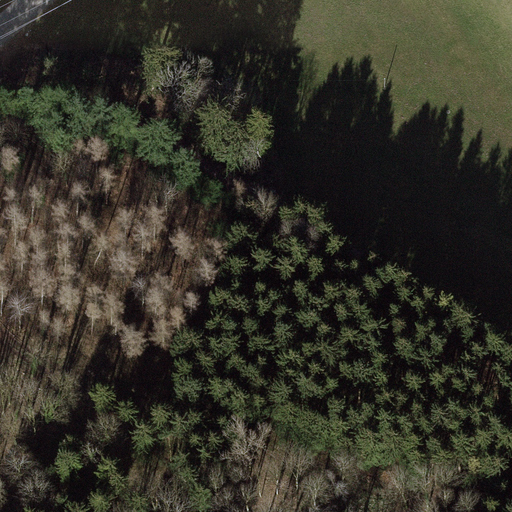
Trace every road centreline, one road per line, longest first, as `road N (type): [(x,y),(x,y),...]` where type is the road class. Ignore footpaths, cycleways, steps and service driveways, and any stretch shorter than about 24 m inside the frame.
road 1 (track): [(0,99),(160,135),(511,346)]
road 2 (track): [(0,332),(139,410),(352,477)]
